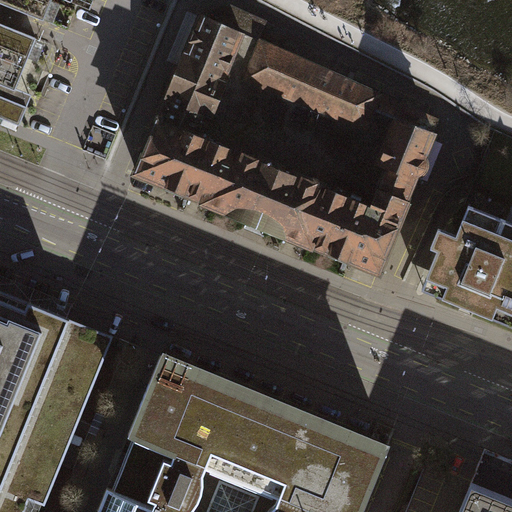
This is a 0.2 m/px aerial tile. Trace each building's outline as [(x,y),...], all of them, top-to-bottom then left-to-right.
[(0,0),(0,3),(39,20),(47,0),(0,0)] [(226,7),(220,22),(275,44),(281,29),(226,7)] [(437,118),(275,44),(220,22),(201,14),(136,172),(376,266),(437,118)] [(0,118),(15,124),(27,93),(12,86),(32,37),(0,23),(0,118)] [(30,82),(25,112),(34,113),(40,84),(30,82)] [(422,288),(511,325),(511,324),(511,222),(469,205),(456,235),(439,227),(431,247),(438,250),(434,260),(422,288)] [(0,511),(18,511),(25,497),(40,504),(109,333),(88,325),(0,289),(0,511)] [(361,511),(388,447),(333,425),(160,355),(129,433),(136,435),(174,451),(171,458),(164,455),(148,495),(155,498),(153,504),(125,493),(114,488),(107,485),(96,511),(361,511)] [(171,458),(174,451),(136,435),(114,488),(153,504),(155,498),(148,495),(164,455),(171,458)] [(511,511),(511,497),(471,481),(458,511),(511,511)]
